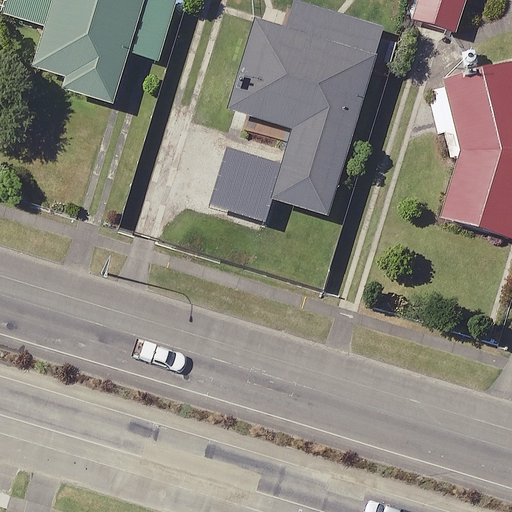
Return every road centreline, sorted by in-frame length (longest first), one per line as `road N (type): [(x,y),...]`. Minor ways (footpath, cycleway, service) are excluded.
road 1 (secondary): [(0,312),(511,467)]
road 2 (secondary): [(375,511),(0,397)]
